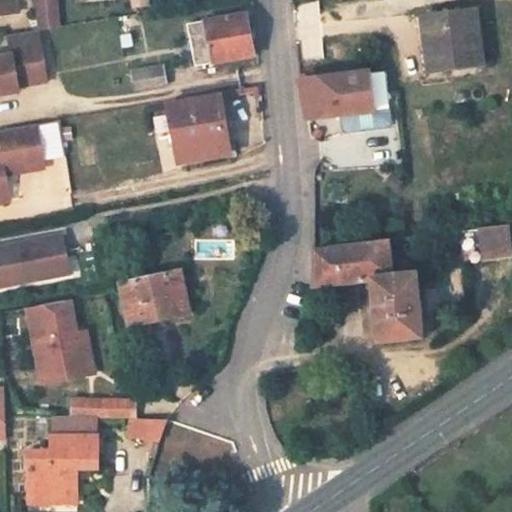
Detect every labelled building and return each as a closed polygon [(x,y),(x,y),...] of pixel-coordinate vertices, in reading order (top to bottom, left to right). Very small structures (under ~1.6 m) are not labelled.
[(0,0),(0,16),(20,13),(18,0),(0,0)] [(40,0),(43,30),(63,27),(60,0),(40,0)] [(486,65),(478,10),(429,17),(433,52),(436,51),(438,71),(486,65)] [(247,15),(190,26),(197,65),(254,55),(247,15)] [(11,36),(12,46),(44,41),(42,31),(11,36)] [(20,87),(50,83),(44,41),(12,46),(14,56),(0,57),(0,95),(21,93),(20,87)] [(163,67),(133,73),(136,91),(166,86),(163,67)] [(301,81),(307,121),(342,116),(344,129),(349,133),(390,127),(393,123),(391,109),(376,111),(370,71),(301,81)] [(189,100),(173,102),(169,103),(173,124),(181,166),(189,164),(231,157),(219,94),(189,100)] [(2,155),(0,155),(0,202),(10,201),(6,176),(29,172),(28,165),(43,162),(37,126),(0,131),(0,146),(1,147),(2,155)] [(28,165),(29,172),(45,169),(43,162),(28,165)] [(479,230),(483,263),(511,259),(511,243),(510,226),(479,230)] [(0,248),(0,288),(71,275),(64,237),(0,248)] [(315,253),(315,287),(371,281),(378,344),(425,338),(417,273),(392,276),(388,243),(315,253)] [(173,319),(189,315),(191,315),(189,308),(182,271),(173,273),(119,285),(129,328),(173,319)] [(28,308),(41,374),(84,366),(79,343),(89,341),(87,331),(77,333),(71,300),(28,308)] [(84,366),(41,374),(43,384),(95,374),(89,341),(79,343),(84,366)] [(0,439),(8,440),(6,390),(0,389),(0,439)] [(72,418),(137,419),(137,401),(72,399),(72,418)] [(31,452),(31,498),(78,497),(79,468),(98,469),(98,438),(54,437),(53,452),(31,452)] [(78,497),(31,498),(31,506),(78,506),(78,497)]
